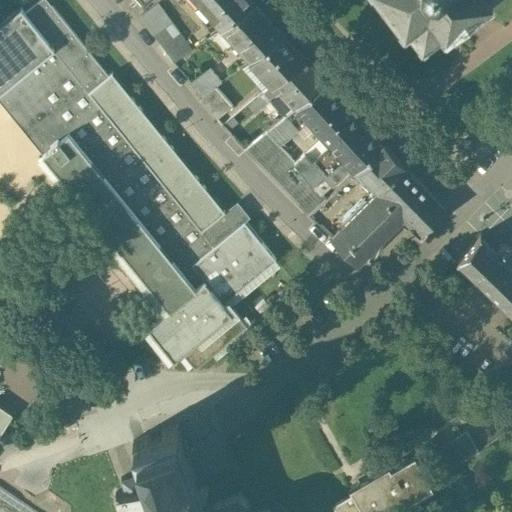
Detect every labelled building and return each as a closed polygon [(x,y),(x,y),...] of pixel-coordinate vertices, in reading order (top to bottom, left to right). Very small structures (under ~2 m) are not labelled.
[(237,227),(112,72),(109,75),(47,0),(39,0),(25,12),(22,7),(0,24),(0,100),(10,112),(9,112),(169,308),(205,279),(223,302),(276,259),(244,221),(237,227)] [(255,3),(252,0),(195,0),(221,28),(255,3)] [(385,0),(401,21),(398,24),(401,27),(404,25),(405,25),(407,28),(408,27),(420,43),(417,45),(419,48),(422,46),(422,47),(423,46),(425,48),(428,46),(426,44),(442,32),(445,30),(446,30),(449,34),(452,31),(449,27),(462,17),(464,20),(470,16),(476,11),(474,8),(485,0),(488,0),(490,2),(493,0),(385,0)] [(191,49),(158,3),(141,16),(174,62),(191,49)] [(255,3),(221,28),(250,59),(282,33),(255,3)] [(250,59),(249,59),(272,84),(305,57),(298,50),(282,33),(250,59)] [(272,84),(264,91),(286,115),(289,113),(326,82),(311,65),(312,65),(305,57),(272,84)] [(210,66),(191,81),(203,96),(216,86),(222,81),(210,66)] [(332,147),(314,163),(304,152),(295,161),(294,162),(311,184),(312,183),(369,130),(326,82),(296,107),(324,138),(321,140),(328,147),(330,145),(332,147)] [(233,105),(216,86),(203,96),(200,98),(217,119),(233,105)] [(286,115),(272,126),(285,141),(300,127),(289,113),(286,115)] [(311,184),(294,162),(295,161),(281,145),(285,141),(272,126),(245,149),(293,201),(308,214),(326,197),(322,193),(312,183),(311,184)] [(369,130),(312,183),(322,193),(349,167),(353,171),(383,144),(369,130)] [(475,143),(470,139),(465,139),(460,144),(460,150),(464,154),(469,154),(475,148),(475,143)] [(383,144),(353,171),(375,194),(404,166),(383,144)] [(445,207),(404,166),(375,194),(331,237),(356,262),(404,217),(419,233),(445,207)] [(511,264),(506,258),(506,257),(507,257),(508,257),(509,256),(510,255),(511,254),(511,253),(511,251),(511,249),(511,248),(511,247),(510,246),(509,245),(508,244),(507,243),(506,243),(505,243),(504,243),(503,243),(502,244),(500,244),(499,245),(499,246),(498,247),(498,248),(498,249),(496,249),(481,234),(458,259),(511,311),(511,264)] [(205,279),(169,308),(148,325),(174,357),(183,351),(231,311),(230,310),(223,302),(205,279)] [(231,311),(183,351),(195,366),(247,325),(233,308),(230,310),(231,311)] [(0,430),(12,411),(0,402),(0,430)] [(155,430),(133,438),(148,480),(120,489),(116,488),(114,492),(118,493),(124,511),(121,511),(279,511),(277,511),(275,511),(268,508),(251,508),(248,510),(249,504),(247,497),(240,493),(239,491),(206,503),(201,489),(208,486),(207,482),(199,485),(178,422),(155,430)] [(466,426),(441,441),(453,462),(479,447),(466,426)] [(414,451),(391,465),(389,461),(349,484),(352,488),(332,499),(339,511),(388,511),(410,499),(409,496),(433,483),(414,451)]
